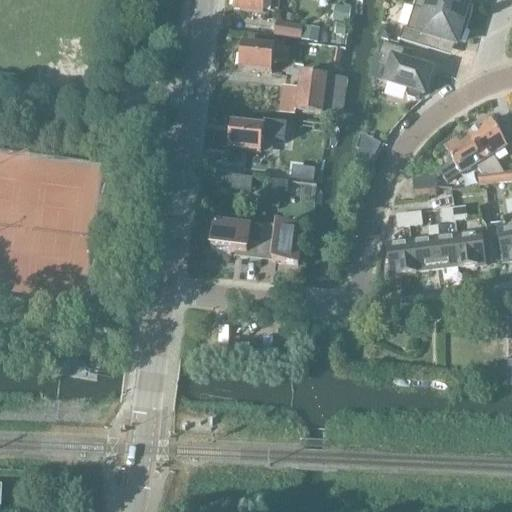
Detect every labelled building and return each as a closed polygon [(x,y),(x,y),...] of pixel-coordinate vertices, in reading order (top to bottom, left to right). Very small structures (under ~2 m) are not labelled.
[(235,0),(234,12),(264,16),(266,3),(280,5),(280,0),(235,0)] [(417,0),(414,9),(468,26),(470,20),(473,7),(470,6),(471,1),(466,0),(417,0)] [(468,26),(414,9),(407,31),(404,30),(400,42),(428,51),(432,40),(457,47),(458,43),(461,44),(467,31),(468,26)] [(274,37),(301,41),(304,28),(276,23),(274,37)] [(240,71),(272,75),(274,62),(288,63),(290,52),(276,50),(276,49),(243,45),(240,71)] [(406,95),(408,99),(416,101),(419,99),(421,95),(425,97),(432,73),(407,65),(411,54),(383,45),(378,57),(382,58),(380,66),(390,71),(386,84),(407,91),(406,95)] [(296,112),(322,115),(327,78),(301,74),(296,112)] [(491,123),(468,137),(484,163),(492,176),(500,175),(491,159),(507,149),(491,123)] [(232,125),(229,151),(262,155),(264,141),(286,144),(288,127),(261,124),(260,128),(232,125)] [(482,177),(492,176),(484,163),(468,137),(445,150),(454,164),(439,173),(447,185),(461,176),(461,177),(476,168),(482,177)] [(316,171),(293,168),(291,181),(314,184),(316,171)] [(506,174),(500,175),(492,176),(493,186),(507,184),(506,174)] [(479,187),(493,186),(492,176),(482,177),(478,178),(479,187)] [(413,181),(414,192),(438,190),(437,179),(413,181)] [(289,184),(270,181),(267,208),(280,209),(282,194),(287,194),(289,184)] [(453,211),(454,223),(467,221),(465,210),(453,211)] [(454,223),(453,211),(442,213),(443,224),(454,223)] [(409,216),(411,228),(422,227),(421,215),(409,216)] [(411,228),(409,216),(397,218),(398,230),(411,228)] [(231,253),(255,256),(258,231),(215,225),(212,251),(218,252),(218,255),(231,253)] [(258,231),(255,256),(273,259),(272,264),(298,267),(303,231),(277,228),(276,233),(258,231)] [(511,229),(498,232),(503,265),(511,263),(511,229)] [(438,230),(434,231),(438,271),(460,269),(456,238),(439,240),(438,230)] [(430,241),(413,243),(416,274),(438,271),(434,231),(429,231),(430,241)] [(482,235),(456,238),(460,269),(460,270),(486,267),(482,235)] [(416,274),(413,243),(387,246),(391,279),(416,276),(416,274)]
